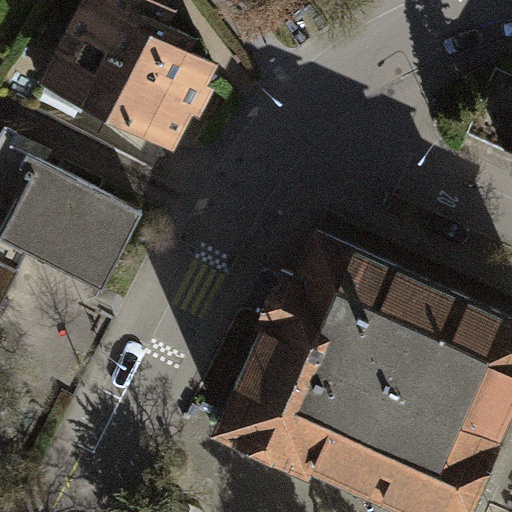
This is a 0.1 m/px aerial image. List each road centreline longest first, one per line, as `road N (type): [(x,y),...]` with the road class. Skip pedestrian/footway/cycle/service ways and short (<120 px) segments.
road 1 (residential): [(75,511),(247,185),(307,107)]
road 2 (residential): [(307,107),(341,147),(511,227)]
road 3 (residential): [(307,107),(353,63),(415,29),(509,0)]
